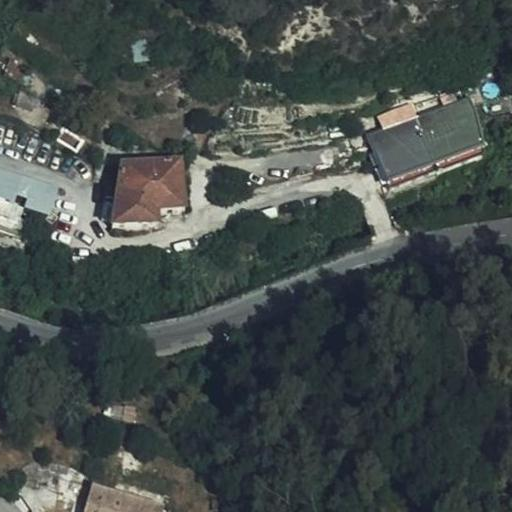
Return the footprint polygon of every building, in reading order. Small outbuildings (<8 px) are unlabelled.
[(369,139),(390,193),(483,157),(476,122),(473,112),(469,103),(467,101),(414,122),(389,131),(369,139)] [(408,105),(382,116),(389,131),(414,122),(412,113),(408,105)] [(184,215),(179,165),(121,169),(110,233),(158,231),(157,218),(184,215)] [(0,197),(14,202),(21,180),(19,179),(0,173),(0,197)] [(27,206),(14,202),(0,197),(0,214),(22,221),(27,206)] [(164,511),(93,491),(86,511),(163,511),(164,511)]
